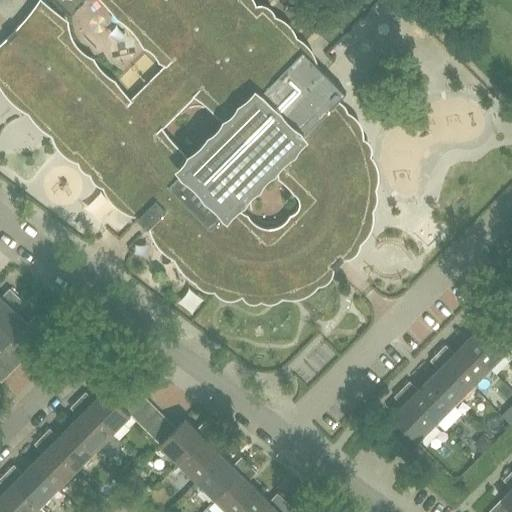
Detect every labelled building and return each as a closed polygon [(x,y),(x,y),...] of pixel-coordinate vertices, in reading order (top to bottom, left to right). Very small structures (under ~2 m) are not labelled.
[(331,118),(350,100),(309,59),(308,60),(267,20),(262,25),(242,5),(245,1),(243,0),(106,0),(115,9),(119,5),(139,26),(136,29),(146,39),(149,36),(180,66),(130,116),(60,46),(66,41),(47,23),(0,70),(0,83),(217,301),(222,296),(223,296),(225,297),(226,297),(227,298),(230,299),(234,300),(235,300),(239,301),(241,302),(244,302),(247,303),(250,303),(252,303),(254,303),(257,304),(260,304),(262,304),(263,304),(265,304),(268,304),(269,304),(272,303),(275,303),(279,302),(281,302),(283,302),(286,301),(288,301),(291,300),(294,299),(301,297),(306,294),(307,294),(313,291),(315,289),(317,288),(322,285),(327,283),(330,279),(334,276),(337,273),(339,271),(340,269),(342,268),(343,266),(346,263),(347,261),(350,257),(352,253),(354,250),(356,247),(358,243),(360,239),(361,236),(362,233),(363,230),(364,227),(365,222),(366,219),(366,217),(366,216),(367,214),(367,212),(367,210),(367,207),(368,205),(368,203),(368,201),(368,199),(368,196),(368,192),(367,187),(367,184),(367,182),(366,178),(366,176),(365,174),(364,171),(364,169),(363,166),(362,162),(361,160),(360,157),(358,155),(357,152),(356,151),(356,149),(355,148),(354,147),(353,145),(352,143),(350,140),(349,138),(347,135),(346,134),(345,133),(344,131),(343,131),(342,129),(341,127),(340,126),(338,125),(337,123),(335,121),(334,120),(331,118)] [(511,144),(498,158),(511,172),(511,144)] [(511,174),(508,170),(496,180),(507,194),(511,189),(511,174)] [(0,314),(18,296),(10,288),(2,296),(0,294),(0,314)] [(28,323),(18,312),(27,304),(18,296),(0,314),(0,345),(3,348),(11,340),(19,332),(28,323)] [(511,316),(501,306),(491,317),(482,308),(474,316),(508,349),(511,345),(511,316)] [(37,314),(28,323),(44,339),(53,330),(37,314)] [(476,332),(465,343),(490,367),(508,349),(474,316),(467,323),(476,332)] [(36,348),(44,339),(28,323),(19,332),(36,348)] [(27,357),(36,348),(19,332),(11,340),(27,357)] [(19,365),(27,357),(11,340),(3,348),(2,349),(19,365)] [(465,343),(455,353),(446,344),(439,352),(473,386),(490,367),(465,343)] [(0,364),(10,374),(19,365),(2,349),(0,351),(0,364)] [(440,368),(429,378),(455,404),(473,386),(439,352),(431,360),(440,368)] [(0,381),(2,383),(10,374),(0,364),(0,381)] [(126,376),(109,392),(118,401),(134,384),(126,376)] [(429,378),(419,389),(410,381),(403,388),(437,422),(455,404),(429,378)] [(143,393),(134,384),(118,401),(126,409),(143,393)] [(404,404),(393,415),(402,424),(410,432),(419,441),(437,422),(403,388),(395,396),(404,404)] [(106,389),(95,400),(87,392),(79,399),(113,433),(132,415),(126,409),(118,401),(109,392),(106,389)] [(126,409),(132,415),(135,417),(151,401),(143,393),(126,409)] [(80,416),(70,426),(95,452),(113,433),(79,399),(71,407),(80,416)] [(135,417),(135,418),(143,426),(160,410),(151,401),(135,417)] [(143,426),(144,426),(152,434),(168,418),(160,410),(143,426)] [(393,415),(376,432),(385,440),(402,424),(393,415)] [(152,434),(161,444),(177,428),(168,418),(152,434)] [(187,418),(177,428),(161,444),(180,462),(214,428),(206,420),(197,429),(187,418)] [(385,440),(394,449),(410,432),(402,424),(385,440)] [(70,426),(59,437),(51,428),(43,436),(77,470),(95,452),(70,426)] [(180,462),(198,480),(223,455),(213,445),(222,436),(214,428),(180,462)] [(394,449),(402,457),(419,441),(410,432),(394,449)] [(477,446),(484,453),(494,443),(484,433),(477,440),(477,446)] [(44,452),(33,463),(59,488),(77,470),(43,436),(35,443),(44,452)] [(411,466),(428,449),(419,441),(402,457),(411,466)] [(198,480),(216,498),(250,464),(242,456),(233,465),(223,455),(198,480)] [(124,467),(131,473),(140,463),(134,456),(124,467)] [(33,463),(23,473),(15,464),(7,472),(41,506),(59,488),(33,463)] [(216,498),(229,511),(238,511),(260,491),(249,481),(258,472),(250,464),(216,498)] [(511,471),(504,479),(511,487),(511,488),(502,499),(510,507),(511,508),(511,471)] [(0,480),(8,488),(6,490),(0,496),(0,501),(10,511),(35,511),(41,506),(7,472),(0,479),(0,480)] [(238,511),(274,511),(287,500),(279,492),(270,501),(260,491),(238,511)] [(502,499),(488,511),(505,511),(510,507),(502,499)] [(290,511),(295,508),(287,500),(274,511),(290,511)] [(10,511),(0,501),(0,511),(10,511)]
